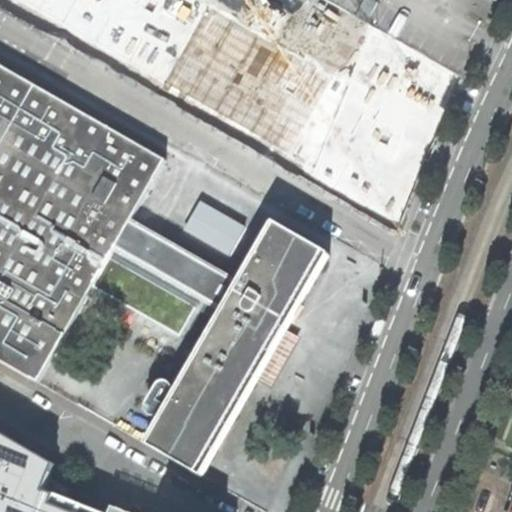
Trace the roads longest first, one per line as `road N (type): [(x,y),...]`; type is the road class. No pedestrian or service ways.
road 1 (secondary): [(511,76),(332,511)]
road 2 (secondary): [(414,511),(511,268)]
road 3 (unclassified): [(0,395),(199,511)]
